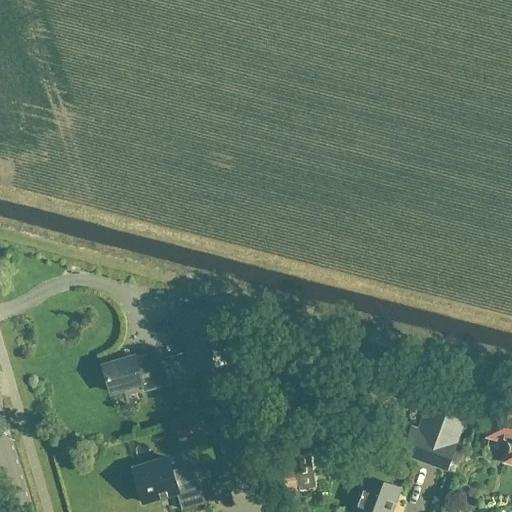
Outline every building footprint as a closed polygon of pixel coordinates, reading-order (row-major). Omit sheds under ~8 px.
[(216,302),(177,313),(194,373),(234,362),(216,302)] [(102,367),(110,394),(141,384),(144,392),(170,385),(159,350),(135,358),(135,357),(102,367)] [(390,366),(382,395),(391,397),(399,369),(390,366)] [(411,428),(402,454),(448,471),(457,445),(456,444),(465,419),(471,403),(433,389),(428,405),(427,405),(417,430),(411,428)] [(242,407),(211,416),(232,484),(262,475),(242,407)] [(489,437),(506,442),(510,448),(507,462),(511,463),(511,414),(496,410),(489,437)] [(169,459),(132,470),(142,503),(177,493),(181,509),(203,503),(195,478),(176,483),(169,459)] [(282,492),(299,490),(296,474),(279,476),(282,492)] [(355,511),(392,511),(400,490),(368,478),(355,511)]
